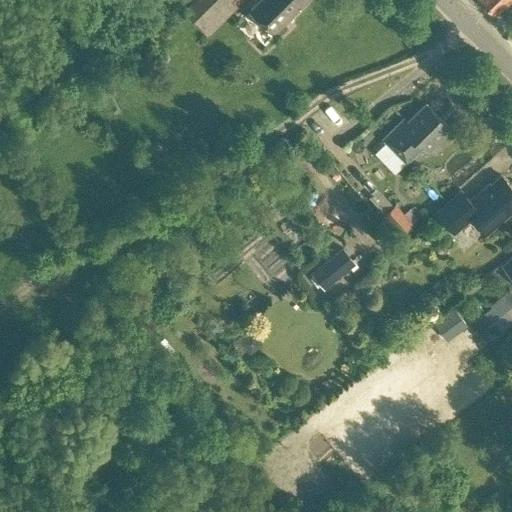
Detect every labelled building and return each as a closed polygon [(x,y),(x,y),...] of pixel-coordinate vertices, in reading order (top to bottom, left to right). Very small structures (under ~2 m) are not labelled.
[(230,0),(192,0),(183,9),(207,34),(236,6),(230,0)] [(259,0),(248,12),(271,35),(305,0),(259,0)] [(511,0),(479,0),(493,14),(495,11),(498,14),(511,0)] [(448,129),(425,106),(406,124),(403,121),(384,139),(405,161),(420,146),(425,152),(448,129)] [(353,143),(352,147),(353,150),(357,152),(360,151),(362,147),(360,144),(357,142),(353,143)] [(511,210),(511,189),(500,176),(489,185),(488,183),(468,201),(460,190),(435,212),(453,233),(471,218),(485,234),(511,210)] [(367,197),(383,210),(391,200),(375,187),(367,197)] [(395,204),(382,215),(399,235),(402,232),(412,224),(416,220),(414,218),(418,215),(411,207),(403,214),(395,204)] [(311,273),(324,289),(355,264),(342,247),(311,273)] [(511,257),(502,266),(511,277),(511,257)] [(511,293),(508,289),(485,310),(486,311),(478,318),(487,328),(511,305),(511,293)] [(452,304),(431,322),(445,339),(466,322),(452,304)] [(167,356),(174,349),(163,337),(156,343),(167,356)]
